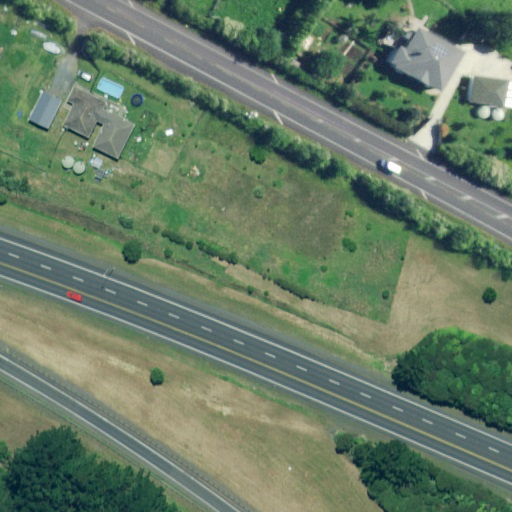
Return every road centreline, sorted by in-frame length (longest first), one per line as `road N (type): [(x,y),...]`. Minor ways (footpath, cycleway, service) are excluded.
road 1 (trunk): [(0,261),(511,465)]
road 2 (tertiary): [(87,0),(511,224)]
road 3 (trunk): [(229,511),(0,358)]
